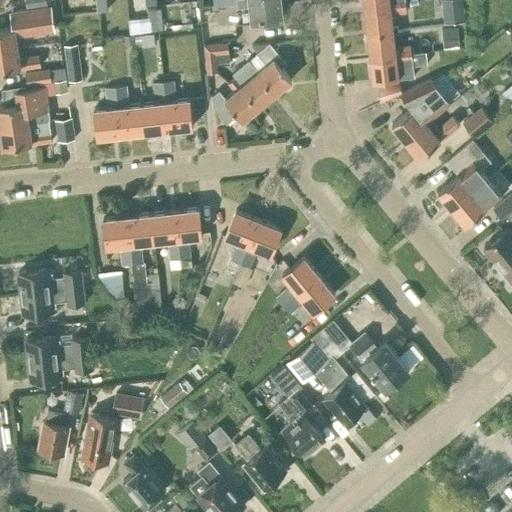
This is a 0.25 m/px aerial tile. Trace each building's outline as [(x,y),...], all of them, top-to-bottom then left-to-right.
[(60,0),(63,15),(97,11),(97,6),(96,0),(60,0)] [(96,0),(97,6),(97,11),(107,9),(106,0),(96,0)] [(252,20),(282,17),(279,0),(226,0),(227,4),(236,3),(237,7),(250,6),(252,20)] [(464,21),(461,0),(448,0),(451,22),(464,21)] [(367,33),(393,30),(391,13),(407,11),(406,3),(365,8),(367,33)] [(0,49),(17,47),(16,36),(55,30),(52,7),(12,12),(14,27),(0,29),(0,49)] [(159,11),(131,16),(133,29),(161,25),(159,11)] [(443,48),(459,48),(457,27),(442,28),(443,48)] [(412,53),(411,45),(395,47),(393,30),(367,33),(370,58),(412,53)] [(142,45),(142,46),(155,44),(153,33),(140,34),(142,45)] [(123,36),(125,45),(134,44),(133,34),(123,36)] [(215,53),(228,51),(227,42),(213,44),(214,53),(215,53)] [(82,79),(78,43),(64,44),(68,81),(82,79)] [(275,93),(291,79),(281,66),(285,63),(269,43),(251,45),(258,53),(250,59),(256,67),(255,67),(258,71),(257,71),(275,93)] [(215,53),(214,53),(213,44),(204,45),(206,59),(215,58),(215,53)] [(19,68),(40,65),(39,55),(19,58),(17,47),(0,49),(0,70),(19,67),(19,68)] [(215,53),(215,58),(216,63),(230,62),(228,51),(215,53)] [(412,53),(370,58),(373,81),(399,78),(414,76),(413,65),(428,63),(426,51),(412,53)] [(216,72),(216,63),(215,58),(206,59),(207,73),(216,72)] [(258,71),(255,67),(249,59),(232,73),(235,77),(235,76),(242,84),(241,84),(259,106),(275,93),(257,71),(258,71)] [(49,68),(26,72),(27,86),(52,82),(49,68)] [(242,120),(259,106),(241,84),(242,84),(235,76),(235,77),(228,82),(234,90),(224,98),(218,90),(212,95),(213,107),(226,122),(237,113),(242,120)] [(405,140),(432,119),(451,102),(432,77),(401,91),(399,92),(412,107),(392,124),(405,140)] [(68,91),(66,79),(52,81),(54,93),(68,91)] [(168,129),(193,126),(190,98),(170,100),(170,95),(174,93),(173,79),(163,80),(168,129)] [(144,131),(168,129),(163,80),(153,82),(154,95),(159,97),(159,102),(141,104),(144,131)] [(399,92),(401,91),(401,84),(379,86),(380,101),(399,92)] [(144,131),(141,104),(122,106),(122,100),(127,98),(125,85),(116,86),(121,134),(144,131)] [(4,106),(0,106),(0,123),(0,127),(49,119),(50,119),(47,94),(46,86),(26,89),(26,86),(15,87),(17,104),(4,106)] [(96,136),(121,134),(116,86),(105,87),(107,100),(112,102),(112,107),(93,109),(96,136)] [(15,87),(2,89),(4,106),(17,104),(15,87)] [(494,121),(481,105),(462,121),(475,136),(494,121)] [(441,140),(456,127),(460,124),(453,115),(438,127),(432,119),(405,140),(419,156),(440,139),(441,140)] [(75,138),(72,116),(54,119),(58,141),(75,138)] [(31,143),(52,140),(49,119),(0,127),(3,147),(30,143),(31,143)] [(480,169),(491,161),(473,139),(447,160),(458,174),(438,191),(451,207),(487,178),(480,169)] [(501,195),(494,186),(487,178),(451,207),(465,224),(486,206),(487,207),(501,195)] [(502,218),(511,209),(511,191),(511,192),(493,207),(502,218)] [(175,210),(180,258),(191,257),(189,243),(184,242),(184,238),(202,236),(199,207),(175,210)] [(240,263),(258,218),(235,209),(225,235),(242,242),(240,248),(235,246),(230,259),(240,263)] [(170,259),(180,258),(175,210),(151,213),(154,241),(172,239),(173,244),(169,246),(170,259)] [(136,243),(154,241),(151,213),(127,215),(132,263),(142,262),(141,249),(136,248),(136,243)] [(122,265),(132,263),(127,215),(103,218),(106,246),(125,244),(126,249),(121,250),(122,265)] [(270,253),(281,228),(258,218),(240,263),(250,267),(255,254),(250,250),(252,246),(270,253)] [(511,233),(507,227),(484,246),(505,272),(503,274),(511,284),(511,282),(511,233)] [(282,305),(319,274),(304,255),(283,273),(295,287),(290,291),(286,288),(276,297),(282,305)] [(180,258),(170,259),(171,269),(181,268),(180,258)] [(21,293),(82,285),(80,269),(63,272),(63,276),(52,278),(51,267),(18,271),(21,293)] [(124,295),(122,270),(98,273),(103,283),(110,291),(117,298),(124,295)] [(314,311),(335,294),(319,274),(282,305),(290,314),(300,305),(298,299),(302,296),(314,311)] [(21,293),(23,314),(56,311),(55,300),(66,299),(67,305),(85,302),(82,285),(21,293)] [(159,286),(134,288),(137,312),(161,310),(159,286)] [(129,310),(128,296),(117,299),(118,311),(129,310)] [(321,329),(310,338),(313,341),(328,359),(332,356),(334,358),(341,352),(321,329)] [(386,388),(409,368),(386,341),(378,347),(373,341),(374,340),(366,331),(350,344),(358,354),(359,354),(364,360),(363,361),(386,388)] [(88,336),(73,338),(72,333),(26,338),(29,360),(90,353),(88,336)] [(313,341),(287,362),(302,381),(315,370),(332,390),(324,397),(344,422),(347,420),(350,420),(358,414),(356,412),(366,404),(363,401),(345,379),(349,376),(334,358),(332,356),(328,359),(313,341)] [(29,360),(31,381),(64,377),(63,368),(74,366),(75,371),(92,369),(90,353),(29,360)] [(180,382),(161,397),(169,407),(187,392),(180,382)] [(83,392),(67,389),(63,409),(80,412),(83,392)] [(288,396),(280,403),(293,419),(282,428),(304,456),(308,453),(311,453),(317,448),(316,446),(321,442),(326,438),(322,433),(312,422),(323,413),(314,403),(311,405),(298,389),(288,396)] [(144,396),(115,390),(111,413),(140,418),(144,396)] [(45,421),(39,449),(42,450),(41,453),(54,456),(54,452),(63,454),(68,425),(67,425),(69,414),(55,411),(47,409),(45,421)] [(88,427),(82,457),(86,458),(88,461),(94,462),(97,460),(108,462),(116,417),(101,414),(91,412),(88,427)] [(179,432),(190,446),(194,443),(207,458),(217,450),(193,421),(179,432)] [(208,434),(222,450),(233,440),(220,424),(208,434)] [(248,432),(235,443),(248,459),(244,463),(265,489),(266,487),(269,488),(276,482),(276,479),(286,470),(274,456),(276,454),(267,443),(261,448),(248,432)] [(123,481),(145,507),(165,491),(134,453),(124,461),(133,472),(123,481)] [(203,475),(191,484),(199,493),(197,495),(211,511),(236,511),(245,505),(230,487),(232,486),(223,474),(221,475),(209,461),(199,469),(203,475)] [(173,495),(185,510),(191,505),(179,490),(173,495)] [(183,511),(176,503),(164,511),(184,511),(183,511)]
